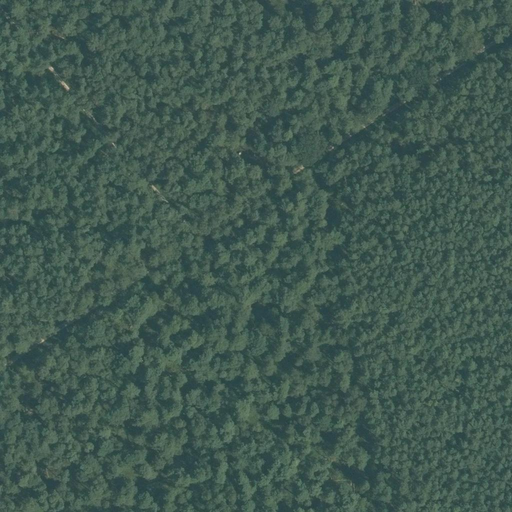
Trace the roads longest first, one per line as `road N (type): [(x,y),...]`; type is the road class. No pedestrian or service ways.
road 1 (track): [(200,238),(511,35)]
road 2 (track): [(200,238),(0,7)]
road 3 (track): [(0,374),(200,238)]
